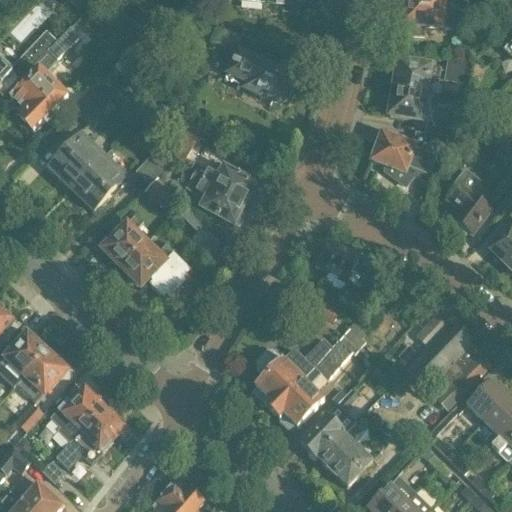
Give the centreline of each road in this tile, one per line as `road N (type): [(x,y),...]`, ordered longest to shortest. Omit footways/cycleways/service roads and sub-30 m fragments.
road 1 (residential): [(183,409),(0,235)]
road 2 (residential): [(183,409),(308,192)]
road 3 (residential): [(511,328),(430,257),(308,192)]
road 4 (residential): [(308,192),(340,102),(354,0)]
road 5 (residential): [(288,511),(183,409)]
road 6 (residential): [(112,511),(183,409)]
